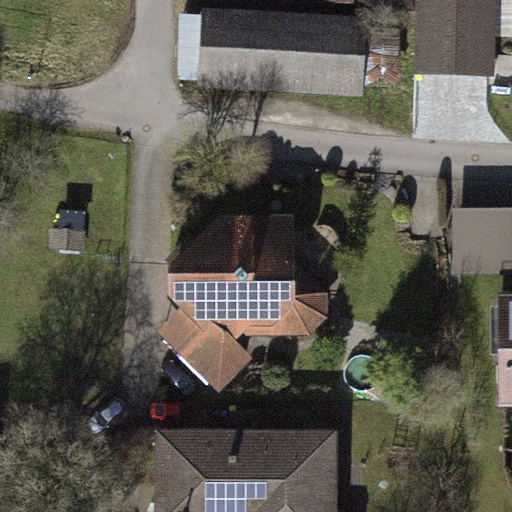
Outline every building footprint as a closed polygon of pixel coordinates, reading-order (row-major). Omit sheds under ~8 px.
[(500,0),(416,0),(417,75),(501,75),(500,0)] [(369,14),(207,14),(207,100),(369,100),(369,14)] [(511,213),(460,216),(462,276),(511,273),(511,213)] [(177,325),(159,341),(224,413),(333,316),(332,299),(258,224),(222,224),(169,274),(167,313),(177,325)] [(511,304),(491,305),(494,417),(511,416),(511,304)] [(340,511),(340,434),(154,437),(154,511),(340,511)]
